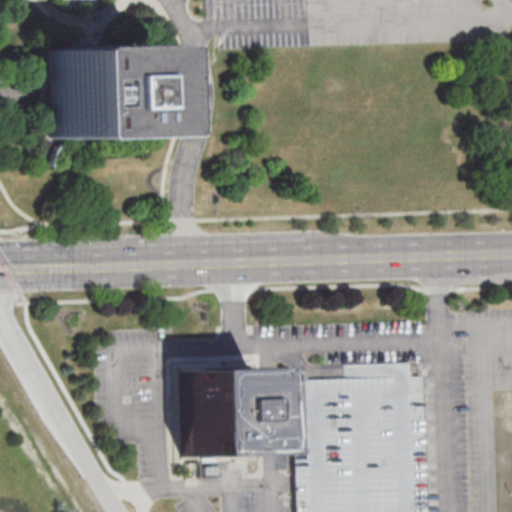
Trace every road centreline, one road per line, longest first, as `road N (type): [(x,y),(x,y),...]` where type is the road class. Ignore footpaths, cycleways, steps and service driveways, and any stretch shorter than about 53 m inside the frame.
road 1 (secondary): [(167,262),(0,266)]
road 2 (secondary): [(115,511),(43,392)]
road 3 (secondary): [(306,259),(167,262)]
road 4 (secondary): [(441,254),(306,259)]
